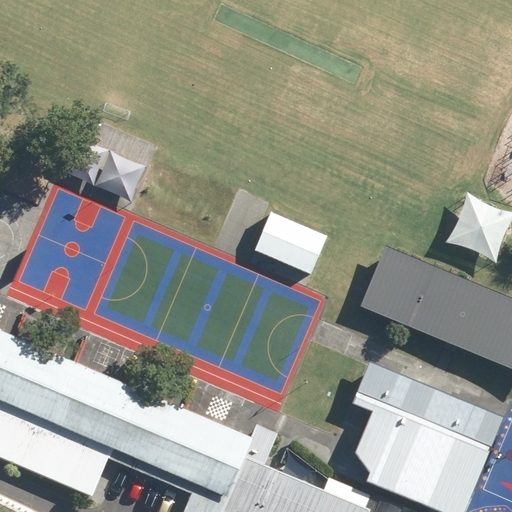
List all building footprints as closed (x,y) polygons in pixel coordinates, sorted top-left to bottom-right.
[(157,149),(79,112),(52,168),(130,206),(157,149)] [(511,243),(511,208),(470,190),(448,243),(503,266),(511,243)] [(320,227),(260,200),(240,243),(300,270),(320,227)] [(511,299),(389,244),(363,301),(511,368),(511,299)] [(258,413),(0,305),(0,436),(80,470),(99,425),(307,511),(335,511),(349,479),(247,437),(258,413)] [(467,511),(506,424),(368,363),(351,402),(374,412),(356,453),(370,472),(365,482),(433,511),(467,511)]
